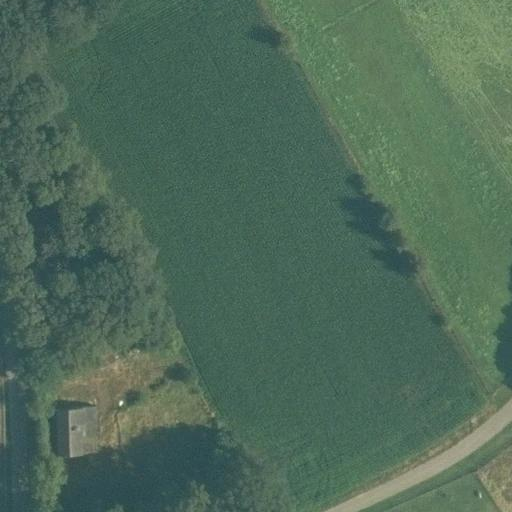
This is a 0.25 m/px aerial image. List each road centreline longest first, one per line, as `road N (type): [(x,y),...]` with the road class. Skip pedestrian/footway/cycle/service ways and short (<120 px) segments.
road 1 (unclassified): [(21,511),(21,352),(0,276)]
road 2 (unclassified): [(323,511),(438,458),(511,404)]
